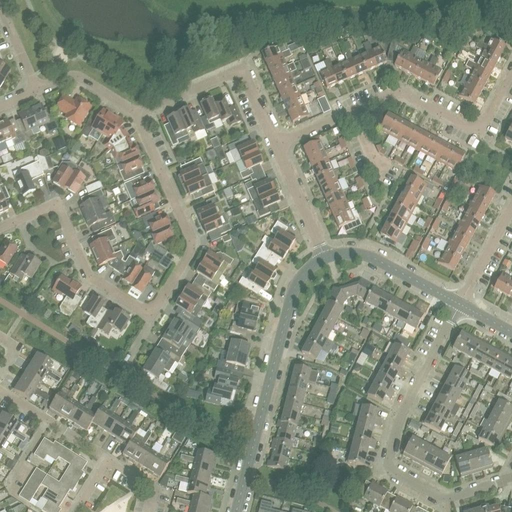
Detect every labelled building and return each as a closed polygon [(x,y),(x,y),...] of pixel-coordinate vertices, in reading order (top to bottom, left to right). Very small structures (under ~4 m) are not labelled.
[(484,49),(500,57),(505,48),(489,39),(486,46),(482,44),(479,50),(482,52),(484,49)] [(394,53),(396,47),(397,42),(391,40),(389,52),(394,53)] [(282,57),(281,54),(276,43),(268,47),(269,50),(261,54),(266,64),(282,57)] [(369,51),(376,68),(387,63),(379,47),(372,50),(370,46),(364,49),(366,53),(369,51)] [(410,54),(402,51),(396,47),(394,53),(400,56),(394,66),(404,72),(412,56),(410,54)] [(495,67),(500,57),(484,49),(482,52),(479,58),(495,67)] [(270,74),(287,67),(284,60),(291,57),(288,51),(281,54),(282,57),(266,64),(270,74)] [(366,72),(376,68),(369,51),(366,53),(359,56),(366,72)] [(415,57),(417,54),(411,51),(410,54),(412,56),(404,72),(413,77),(422,61),(415,57)] [(0,77),(5,81),(11,71),(0,64),(0,62),(1,60),(1,58),(1,56),(0,55),(0,77)] [(366,72),(359,56),(352,59),(351,55),(345,58),(346,61),(349,60),(356,77),(366,72)] [(490,77),(495,67),(479,58),(475,65),(472,63),(469,69),(472,71),(474,68),(490,77)] [(347,81),(356,77),(349,60),(346,61),(339,64),(347,81)] [(431,66),(429,65),(422,61),(413,77),(423,82),(431,66)] [(434,68),(436,64),(430,61),(429,65),(431,66),(423,82),(433,87),(441,71),(434,68)] [(291,77),(290,74),(296,71),(293,64),(287,67),(270,74),(275,84),(291,77)] [(347,81),(339,64),(332,67),(331,64),(325,66),(326,70),(329,69),(337,85),(347,81)] [(485,86),(490,77),(474,68),(472,71),(469,78),(485,86)] [(326,90),(337,85),(329,69),(326,70),(319,73),(326,90)] [(279,94),(295,87),(292,80),(300,77),(297,71),(296,71),(290,74),(291,77),(275,84),(279,94)] [(479,96),(485,86),(469,78),(464,87),(479,96)] [(283,104),(300,97),(295,87),(279,94),(283,104)] [(474,105),(479,96),(464,87),(458,97),(474,105)] [(64,97),(57,109),(67,115),(65,119),(78,127),(91,108),(77,100),(75,103),(64,97)] [(288,114),(304,106),(300,97),(283,104),(288,114)] [(324,98),(320,100),(317,101),(322,111),(329,108),(324,98)] [(214,105),(212,99),(200,104),(205,117),(200,119),(205,130),(205,132),(215,127),(213,123),(220,120),(219,118),(214,105)] [(234,107),(229,109),(225,100),(214,105),(219,118),(220,120),(221,123),(230,120),(233,126),(241,122),(234,107)] [(304,106),(288,114),(292,124),(309,117),(304,106)] [(30,111),(38,128),(44,125),(48,134),(58,130),(52,116),(47,119),(41,107),(31,111),(30,111)] [(31,131),(38,128),(30,111),(31,111),(30,109),(19,114),(25,128),(19,131),(20,131),(25,143),(25,144),(31,142),(29,138),(34,136),(31,131)] [(197,112),(191,114),(189,109),(178,114),(178,115),(185,132),(189,140),(192,138),(194,135),(205,130),(200,119),(197,112)] [(113,118),(112,117),(113,115),(106,111),(105,113),(103,111),(95,123),(90,120),(81,135),(88,139),(90,136),(98,141),(102,135),(113,118)] [(175,136),(185,132),(178,115),(167,120),(172,130),(166,132),(173,147),(178,144),(175,136)] [(389,136),(397,120),(387,115),(379,131),(389,136)] [(123,124),(121,123),(123,121),(116,117),(115,119),(113,118),(102,135),(109,139),(105,145),(113,149),(129,138),(129,137),(125,130),(121,127),(123,124)] [(398,141),(407,125),(397,120),(389,136),(398,141)] [(25,143),(20,131),(13,134),(8,121),(0,124),(0,131),(5,143),(11,140),(14,147),(25,143)] [(408,146),(416,130),(407,125),(398,141),(408,146)] [(417,151),(426,135),(416,130),(408,146),(417,151)] [(427,157),(435,141),(426,135),(417,151),(427,157)] [(303,149),(308,159),(324,152),(318,137),(311,140),(313,145),(303,149)] [(129,138),(113,149),(112,150),(116,159),(119,158),(122,164),(138,157),(140,156),(135,145),(133,146),(129,138)] [(436,162),(445,146),(435,141),(427,157),(436,162)] [(235,163),(242,160),(258,153),(253,143),(241,148),(239,142),(228,147),(235,163)] [(446,167),(454,151),(445,146),(436,162),(446,167)] [(454,151),(446,167),(456,172),(464,156),(454,151)] [(312,169),(328,162),(324,152),(308,159),(312,169)] [(258,153),(242,160),(246,171),(240,174),(242,180),(253,175),(251,169),(262,164),(258,153)] [(37,157),(39,162),(42,172),(49,170),(45,159),(37,156),(37,157)] [(143,168),(138,157),(122,164),(120,164),(123,171),(119,173),(124,183),(135,178),(132,172),(143,168)] [(207,176),(205,170),(200,159),(189,164),(191,170),(180,175),(180,176),(177,177),(182,186),(181,187),(182,187),(207,176)] [(43,174),(42,172),(39,162),(35,163),(21,170),(18,177),(15,178),(23,197),(35,191),(31,181),(32,179),(43,174)] [(53,183),(64,190),(74,172),(77,168),(71,164),(64,164),(62,162),(58,168),(61,170),(53,183)] [(99,162),(92,165),(97,175),(103,172),(99,162)] [(316,179),(333,172),(328,162),(312,169),(316,179)] [(74,172),(64,190),(65,188),(75,195),(84,181),(86,182),(90,177),(83,172),(80,176),(74,172)] [(321,189),(337,182),(333,172),(316,179),(321,189)] [(215,192),(212,186),(207,176),(182,187),(186,196),(189,195),(189,196),(201,191),(203,197),(215,192)] [(424,182),(423,184),(411,178),(406,187),(421,196),(425,190),(431,193),(434,187),(424,182)] [(153,192),(154,192),(155,191),(150,180),(140,185),(137,179),(125,185),(127,191),(129,190),(131,194),(135,192),(137,198),(137,199),(153,192)] [(253,201),(258,199),(275,192),(270,181),(258,186),(256,180),(244,185),(252,202),(253,201)] [(100,182),(85,188),(88,194),(102,188),(100,182)] [(337,182),(321,189),(325,199),(342,192),(337,182)] [(0,195),(0,214),(8,211),(3,199),(9,197),(4,185),(0,186),(0,192),(1,195),(0,195)] [(473,196),(489,205),(495,195),(479,186),(473,196)] [(416,206),(421,196),(406,187),(400,197),(416,206)] [(85,217),(102,210),(98,199),(104,197),(101,191),(90,195),(93,202),(80,207),(85,217)] [(156,197),(154,192),(153,192),(137,199),(137,198),(136,199),(139,206),(135,207),(137,212),(135,213),(137,219),(150,213),(147,207),(158,203),(158,202),(159,200),(158,197),(156,197)] [(253,201),(258,212),(256,213),(259,218),(270,213),(268,208),(279,203),(275,192),(258,199),(253,201)] [(329,209),(346,202),(342,192),(325,199),(329,209)] [(484,214),(489,205),(473,196),(468,206),(484,214)] [(197,213),(201,224),(217,217),(224,214),(221,207),(217,197),(206,202),(208,208),(197,213)] [(411,215),(416,206),(400,197),(395,207),(411,215)] [(334,219),(350,211),(346,202),(329,209),(334,219)] [(479,224),(484,214),(468,206),(463,215),(479,224)] [(406,225),(411,215),(395,207),(390,216),(406,225)] [(111,213),(105,215),(102,210),(85,217),(89,228),(102,222),(104,228),(115,223),(111,213)] [(358,220),(355,221),(350,211),(334,219),(338,229),(343,227),(345,233),(361,226),(358,220)] [(169,227),(171,226),(166,215),(155,220),(152,214),(142,219),(146,229),(150,227),(153,233),(153,234),(169,227)] [(224,214),(217,217),(201,224),(206,235),(218,230),(220,236),(231,231),(227,221),(224,214)] [(474,233),(479,224),(463,215),(458,225),(474,233)] [(401,234),(406,225),(390,216),(385,226),(401,234)] [(274,242),(289,251),(295,241),(284,234),(287,229),(277,222),(271,232),(272,234),(277,237),(274,242)] [(469,243),(474,233),(458,225),(453,234),(469,243)] [(385,226),(380,236),(384,238),(383,241),(394,247),(401,234),(385,226)] [(174,238),(169,227),(153,234),(153,233),(151,234),(154,241),(150,242),(154,251),(164,257),(167,252),(158,246),(157,245),(174,238)] [(94,257),(112,249),(107,239),(114,236),(111,230),(100,235),(103,241),(90,247),(94,257)] [(464,252),(469,243),(453,234),(448,244),(464,252)] [(221,238),(224,244),(231,241),(229,235),(221,238)] [(241,243),(229,236),(235,248),(239,247),(241,243)] [(289,251),(274,242),(269,239),(265,245),(264,244),(258,253),(268,259),(271,254),(282,261),(289,251)] [(415,242),(414,241),(409,251),(414,254),(420,244),(415,242)] [(6,242),(0,251),(0,261),(7,265),(17,249),(13,247),(12,245),(9,243),(7,243),(6,242)] [(459,262),(464,252),(448,244),(443,253),(459,262)] [(121,252),(114,255),(112,249),(94,257),(99,267),(112,261),(114,266),(115,267),(113,271),(119,274),(123,267),(125,263),(122,261),(123,258),(121,252)] [(161,263),(164,257),(154,251),(151,256),(151,257),(161,263)] [(223,254),(222,257),(220,255),(218,256),(216,258),(209,253),(203,263),(217,272),(221,275),(222,276),(229,266),(230,266),(233,261),(223,254)] [(265,265),(268,259),(258,253),(252,263),(258,266),(254,272),(269,281),(270,280),(274,280),(276,276),(275,273),(276,271),(265,265)] [(453,272),(459,262),(443,253),(437,263),(453,272)] [(21,256),(16,263),(10,273),(21,280),(24,275),(31,279),(41,264),(29,257),(27,259),(21,256)] [(131,288),(142,270),(137,266),(139,263),(129,257),(125,263),(123,267),(128,270),(122,280),(132,286),(131,288)] [(221,275),(217,272),(203,263),(196,273),(207,280),(204,285),(214,292),(219,284),(218,280),(221,275)] [(142,270),(131,288),(141,294),(154,274),(149,272),(147,275),(142,272),(143,270),(142,270)] [(268,283),(269,281),(254,272),(248,282),(242,278),(239,284),(249,290),(252,285),(263,292),(264,290),(267,290),(270,286),(268,283)] [(503,295),(511,279),(502,274),(493,290),(503,295)] [(70,318),(72,315),(78,305),(72,302),(80,289),(62,277),(54,289),(66,297),(59,308),(60,312),(70,318)] [(511,299),(511,279),(503,295),(511,299)] [(366,301),(374,287),(360,280),(357,285),(348,288),(351,298),(356,296),(366,301)] [(188,286),(188,287),(186,286),(184,286),(181,292),(181,294),(183,295),(182,296),(197,305),(200,301),(205,304),(211,293),(202,287),(198,293),(188,286)] [(375,309),(383,295),(377,292),(378,289),(374,287),(366,301),(365,303),(375,309)] [(346,299),(351,298),(348,288),(339,291),(334,288),(326,302),(340,309),(341,309),(346,299)] [(385,314),(394,298),(390,296),(389,298),(383,295),(375,309),(385,314)] [(202,309),(197,305),(182,296),(176,306),(186,313),(183,318),(190,322),(192,324),(202,309)] [(96,330),(97,329),(105,315),(100,312),(104,304),(93,297),(84,313),(91,317),(86,324),(96,330)] [(235,315),(240,316),(257,320),(260,309),(249,306),(250,300),(239,297),(235,315)] [(395,320),(403,306),(397,302),(398,300),(394,298),(385,314),(395,320)] [(343,310),(341,309),(340,309),(326,302),(324,306),(326,307),(323,313),(337,321),(343,310)] [(405,325),(414,309),(410,306),(409,309),(403,306),(395,320),(405,325)] [(414,309),(405,325),(416,331),(423,317),(417,313),(418,311),(414,309)] [(48,310),(44,316),(48,319),(52,313),(48,310)] [(105,315),(97,329),(107,335),(112,328),(121,333),(130,320),(115,311),(113,315),(107,311),(105,315)] [(332,331),(337,321),(323,313),(320,319),(318,318),(315,322),(332,331)] [(254,332),(257,320),(240,316),(239,324),(233,322),(230,332),(242,335),(243,329),(254,332)] [(192,324),(190,322),(186,328),(175,321),(169,330),(190,344),(200,329),(192,324)] [(327,341),(332,331),(315,322),(313,326),(315,327),(312,333),(327,341)] [(169,330),(168,331),(167,330),(165,331),(161,336),(162,338),(163,339),(163,340),(174,347),(171,353),(181,359),(182,356),(190,344),(169,330)] [(462,354),(472,337),(462,331),(452,349),(462,354)] [(229,353),(247,357),(250,346),(237,343),(239,336),(227,333),(225,340),(229,341),(228,346),(230,347),(229,353)] [(327,341),(312,333),(309,339),(307,338),(305,342),(321,351),(328,355),(334,345),(331,343),(327,341)] [(472,359),(481,342),(472,337),(462,354),(472,359)] [(316,361),(321,351),(305,342),(302,346),(305,347),(301,353),(316,361)] [(481,365),(491,347),(481,342),(472,359),(481,365)] [(370,358),(375,348),(367,344),(362,353),(370,358)] [(389,356),(403,363),(407,357),(412,360),(414,356),(395,345),(389,356)] [(491,370),(500,352),(491,347),(481,365),(491,370)] [(181,359),(171,353),(167,358),(156,351),(149,361),(164,370),(168,373),(175,363),(178,365),(179,364),(181,359)] [(500,375),(510,357),(500,352),(491,370),(500,375)] [(245,368),(247,357),(229,353),(227,358),(219,356),(216,368),(217,368),(230,371),(232,365),(245,368)] [(49,375),(48,377),(53,380),(56,376),(52,374),(53,372),(49,370),(53,364),(38,354),(34,361),(32,360),(30,363),(47,373),(49,375)] [(357,357),(351,354),(345,364),(351,367),(357,357)] [(367,357),(362,354),(357,364),(362,367),(367,357)] [(400,370),(403,363),(389,356),(384,366),(403,376),(405,373),(400,370)] [(511,358),(510,357),(500,375),(510,380),(511,376),(511,358)] [(161,375),(164,370),(149,361),(143,371),(155,378),(151,383),(165,392),(168,387),(162,383),(165,378),(161,375)] [(49,375),(47,373),(30,363),(28,366),(30,367),(26,373),(41,383),(45,377),(47,378),(48,377),(49,375)] [(401,380),(403,376),(384,366),(378,376),(392,383),(396,377),(401,380)] [(447,376),(465,386),(470,376),(453,366),(447,376)] [(290,378),(308,383),(311,371),(295,367),(293,374),(291,373),(290,378)] [(231,372),(230,371),(217,368),(215,376),(220,377),(217,387),(233,391),(236,392),(238,381),(232,379),(233,376),(230,375),(231,372)] [(37,390),(41,383),(26,373),(22,379),(20,378),(18,381),(36,392),(38,393),(36,395),(42,399),(44,394),(37,390)] [(389,390),(392,383),(378,376),(373,386),(392,396),(394,393),(389,390)] [(460,395),(465,386),(447,376),(442,386),(460,395)] [(305,394),(308,383),(290,378),(288,383),(291,383),(289,390),(305,394)] [(36,392),(18,381),(13,390),(15,391),(14,391),(30,401),(34,395),(36,396),(36,395),(38,393),(36,392)] [(217,387),(214,386),(212,396),(207,395),(205,402),(219,406),(220,402),(223,403),(224,400),(230,401),(233,391),(217,387)] [(390,400),(392,396),(373,386),(367,396),(381,404),(385,397),(390,400)] [(455,405),(460,395),(442,386),(437,395),(455,405)] [(302,405),(305,394),(289,390),(288,396),(285,396),(284,400),(302,405)] [(71,391),(67,398),(59,393),(50,409),(56,413),(55,415),(58,417),(69,399),(70,397),(72,399),(75,393),(71,391)] [(450,414),(455,405),(437,395),(432,405),(450,414)] [(58,417),(61,418),(62,417),(68,421),(78,405),(72,402),(74,400),(72,399),(70,397),(69,399),(58,417)] [(299,416),(302,405),(284,400),(283,405),(285,405),(284,412),(299,416)] [(493,411),(511,420),(511,418),(511,408),(499,401),(493,411)] [(76,428),(87,411),(88,409),(90,410),(94,405),(90,402),(87,406),(86,405),(84,409),(78,405),(68,421),(74,424),(73,426),(76,428)] [(113,405),(109,413),(101,408),(96,417),(92,424),(98,428),(97,429),(100,431),(112,412),(114,413),(117,408),(113,405)] [(445,424),(450,414),(432,405),(427,414),(445,424)] [(359,418),(381,424),(382,420),(376,418),(378,411),(362,407),(359,418)] [(96,417),(89,412),(90,410),(88,409),(87,411),(76,428),(79,430),(80,428),(87,432),(92,424),(96,417)] [(506,430),(511,420),(493,411),(488,420),(506,430)] [(120,420),(113,415),(114,413),(112,412),(100,431),(103,433),(104,431),(110,435),(120,420)] [(296,427),(299,416),(284,412),(282,418),(279,418),(278,422),(296,427)] [(21,435),(20,434),(24,427),(1,413),(0,414),(0,425),(14,434),(13,436),(18,440),(21,435)] [(439,434),(445,424),(427,414),(422,424),(439,434)] [(131,417),(127,424),(120,420),(110,435),(116,439),(115,441),(118,443),(130,423),(132,425),(136,419),(131,417)] [(380,428),(381,424),(359,418),(356,429),(372,433),(374,427),(380,428)] [(501,439),(506,430),(488,420),(483,430),(501,439)] [(294,438),(296,427),(278,422),(277,427),(280,428),(278,434),(294,438)] [(138,431),(131,427),(132,425),(130,423),(118,443),(121,444),(122,443),(128,446),(128,447),(133,440),(138,431)] [(332,423),(330,432),(336,434),(339,425),(332,423)] [(13,436),(14,434),(0,425),(0,437),(7,442),(11,435),(13,436)] [(370,440),(372,433),(356,429),(353,441),(375,446),(376,442),(370,440)] [(496,449),(501,439),(483,430),(478,440),(496,449)] [(291,449),(294,438),(278,434),(276,441),(274,440),(273,444),(291,449)] [(2,449),(7,442),(0,437),(0,450),(3,452),(2,454),(7,458),(10,454),(2,449)] [(140,444),(133,440),(128,447),(128,446),(123,455),(129,459),(128,461),(131,463),(143,443),(145,445),(149,439),(144,437),(140,444)] [(412,461),(422,443),(412,438),(402,456),(412,461)] [(58,458),(64,448),(55,442),(53,445),(44,439),(34,455),(44,462),(47,457),(56,462),(58,458)] [(374,450),(375,446),(353,441),(351,452),(366,456),(368,449),(374,450)] [(151,451),(144,447),(145,445),(143,443),(131,463),(134,465),(135,463),(141,467),(151,451)] [(167,451),(163,448),(163,447),(156,443),(151,451),(141,467),(148,470),(146,472),(149,474),(160,457),(162,455),(164,456),(167,451)] [(422,466),(431,449),(422,443),(412,461),(422,466)] [(288,460),(291,449),(273,444),(271,449),(274,450),(272,456),(288,460)] [(65,474),(78,483),(84,473),(82,472),(88,463),(64,448),(58,458),(70,465),(65,474)] [(431,471),(441,454),(431,449),(422,466),(431,471)] [(476,453),(482,472),(492,469),(487,449),(476,453)] [(193,461),(215,467),(216,463),(214,463),(216,455),(198,451),(196,459),(193,459),(193,461)] [(364,463),(366,456),(351,452),(348,463),(369,468),(370,464),(364,463)] [(471,475),(482,472),(476,453),(466,456),(471,475)] [(441,454),(431,471),(441,476),(450,459),(441,454)] [(170,463),(162,458),(164,456),(162,455),(160,457),(149,474),(152,476),(154,474),(160,478),(170,463)] [(285,472),(288,460),(272,456),(271,463),(268,462),(267,467),(285,472)] [(461,478),(471,475),(466,456),(455,459),(461,478)] [(214,470),(215,467),(193,461),(193,459),(187,457),(186,462),(195,464),(193,472),(210,477),(212,470),(214,470)] [(44,481),(47,475),(37,469),(33,474),(44,481)] [(208,484),(210,477),(193,472),(190,480),(188,479),(188,482),(190,482),(209,488),(210,484),(208,484)] [(40,487),(41,485),(44,481),(33,474),(29,480),(40,487)] [(72,492),(78,483),(65,474),(59,483),(47,475),(44,481),(41,485),(48,490),(48,489),(64,500),(70,491),(72,492)] [(169,479),(170,477),(166,475),(162,481),(160,485),(164,487),(167,488),(169,479)] [(209,491),(209,488),(190,482),(188,482),(188,479),(182,478),(181,483),(178,491),(194,495),(205,498),(205,497),(207,491),(209,491)] [(37,492),(40,487),(29,480),(26,486),(37,492)] [(371,503),(379,488),(373,484),(373,485),(366,482),(358,496),(371,503)] [(33,498),(37,492),(26,486),(22,491),(33,498)] [(384,510),(392,496),(385,492),(386,491),(379,488),(371,503),(384,510)] [(59,508),(64,500),(48,489),(48,490),(42,499),(47,502),(41,511),(42,511),(60,511),(61,510),(59,508)] [(30,503),(33,498),(22,491),(19,497),(30,503)] [(212,499),(205,497),(205,498),(194,495),(192,503),(184,501),(182,506),(188,507),(189,505),(191,505),(211,510),(212,507),(210,506),(212,499)] [(387,511),(399,511),(405,501),(399,498),(398,499),(392,496),(384,510),(387,511)] [(12,498),(7,501),(10,507),(18,502),(12,498)] [(279,511),(271,510),(273,504),(261,501),(258,511),(279,511)] [(415,511),(417,509),(410,506),(411,505),(405,501),(399,511),(415,511)]
